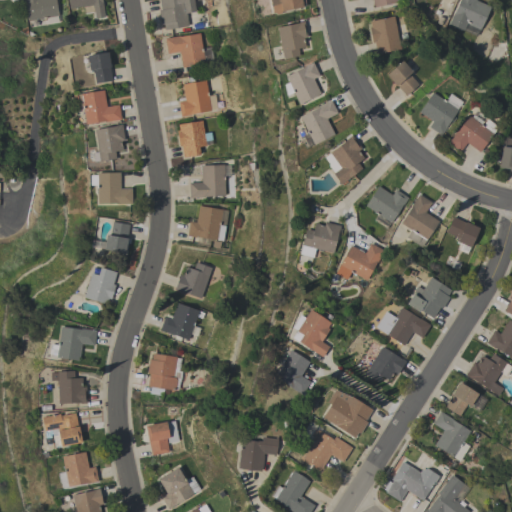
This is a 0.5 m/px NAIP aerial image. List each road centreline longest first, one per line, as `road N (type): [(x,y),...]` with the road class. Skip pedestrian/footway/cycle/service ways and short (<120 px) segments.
road 1 (residential): [(126,0),(158,218),(117,377),(116,422),(134,511)]
road 2 (residential): [(511,214),(490,279),(343,511)]
road 3 (residential): [(329,0),(349,75),(369,111),(430,170),(511,205)]
